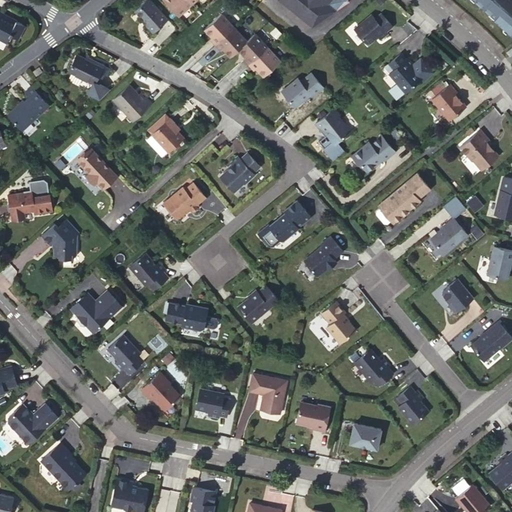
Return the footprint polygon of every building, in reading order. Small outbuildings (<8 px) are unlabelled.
[(148,24),(146,26),(153,33),(168,20),(150,0),(146,0),(135,10),(144,20),(148,24)] [(192,4),(188,0),(163,0),(179,16),(192,4)] [(279,0),(315,29),(348,0),(279,0)] [(511,0),(473,0),(493,18),(495,17),(510,33),(511,32),(511,0)] [(7,33),(9,34),(10,31),(16,35),(23,23),(5,14),(5,15),(0,12),(0,37),(6,41),(6,40),(4,39),(7,33)] [(386,32),(384,30),(391,25),(380,12),(374,17),(371,13),(353,28),(366,43),(377,34),(379,38),(386,32)] [(221,15),(205,30),(212,38),(210,41),(215,46),(233,29),(221,15)] [(246,42),(233,29),(215,46),(219,52),(222,50),(229,58),(239,49),(246,42)] [(267,47),(255,34),(246,42),(239,49),(246,57),(244,59),(248,65),(267,47)] [(280,61),(267,47),(248,65),(254,71),(257,68),(263,76),(280,61)] [(412,63),(407,57),(405,58),(399,52),(387,62),(392,68),(388,72),(404,91),(419,79),(424,78),(431,72),(421,60),(417,64),(412,63)] [(109,69),(104,65),(93,60),(92,62),(86,59),(78,54),(69,70),(93,83),(88,93),(99,99),(110,90),(98,84),(104,73),(106,75),(109,69)] [(392,68),(387,62),(383,65),(388,72),(392,68)] [(36,75),(41,70),(38,67),(33,71),(36,75)] [(281,91),(294,107),(309,94),(311,97),(322,87),(310,73),(300,82),(297,78),(281,91)] [(450,83),(431,98),(449,120),(465,106),(456,94),(458,93),(450,83)] [(132,120),(151,103),(141,92),(139,94),(129,84),(113,98),(132,120)] [(22,130),(48,106),(29,85),(28,85),(32,90),(27,94),(26,92),(25,93),(29,97),(8,115),(22,130)] [(323,150),(322,150),(329,158),(340,149),(336,143),(349,131),(336,116),(337,115),(332,109),(314,125),(319,131),(320,130),(326,136),(318,143),(323,150)] [(169,117),(165,113),(148,129),(152,133),(151,133),(152,134),(146,139),(161,156),(167,151),(168,151),(183,137),(173,126),(176,124),(169,117)] [(491,143),(480,130),(459,147),(471,160),(474,161),(481,169),(497,156),(491,148),(489,148),(488,146),(491,143)] [(394,151),(380,135),(370,144),(367,141),(352,155),(352,157),(356,162),(358,163),(366,171),(381,158),(383,160),(394,151)] [(91,148),(79,159),(77,161),(88,173),(85,176),(93,184),(96,181),(102,188),(104,186),(116,174),(91,148)] [(240,158),(238,156),(231,162),(233,164),(220,176),(234,191),(244,182),(244,183),(254,174),(253,172),(260,166),(247,152),(240,158)] [(416,173),(377,205),(379,208),(389,220),(392,223),(401,214),(400,213),(405,210),(406,211),(419,200),(417,198),(428,188),(416,173)] [(511,178),(504,176),(495,214),(511,217),(511,178)] [(22,213),(24,213),(35,211),(35,214),(53,212),(50,194),(49,194),(48,183),(44,180),(30,182),(32,192),(9,195),(12,218),(22,217),(22,213)] [(181,188),(162,204),(173,218),(176,218),(186,210),(189,213),(197,207),(195,205),(203,198),(192,183),(183,190),(181,188)] [(443,205),(453,217),(465,207),(455,195),(443,205)] [(467,202),(475,211),(483,204),(475,195),(467,202)] [(266,224),(255,233),(266,246),(270,246),(279,239),(282,240),(296,228),(296,227),(309,217),(295,200),(282,211),(283,213),(281,215),(282,216),(277,219),(277,218),(267,226),(266,224)] [(389,220),(379,208),(375,211),(375,214),(382,223),(385,223),(389,220)] [(25,219),(24,213),(22,213),(22,217),(12,218),(12,221),(25,219)] [(453,217),(452,217),(442,226),(443,227),(430,238),(436,246),(436,248),(440,253),(443,253),(466,234),(453,217)] [(77,233),(80,233),(81,221),(67,219),(59,226),(56,222),(42,235),(51,245),(55,241),(58,245),(55,247),(54,254),(63,255),(63,257),(71,258),(77,253),(77,239),(77,233)] [(479,225),(474,230),(479,237),(485,232),(479,225)] [(325,268),(326,269),(334,262),(332,258),(341,251),(329,236),(319,244),(320,245),(302,259),(315,276),(325,268)] [(511,259),(511,250),(492,246),(486,275),(506,279),(510,261),(511,262),(511,259)] [(154,265),(144,252),(128,265),(144,284),(147,282),(152,289),(166,277),(161,271),(163,269),(157,262),(154,265)] [(472,298),(456,278),(442,290),(441,293),(449,303),(448,304),(454,312),(472,298)] [(275,300),(264,285),(256,291),(253,289),(245,295),(246,296),(235,305),(247,321),(275,300)] [(106,291),(94,302),(87,293),(80,299),(81,300),(77,304),(76,303),(70,308),(77,316),(75,317),(75,321),(80,327),(84,327),(85,325),(92,333),(121,307),(106,291)] [(167,302),(162,301),(158,318),(163,319),(167,302)] [(329,323),(325,326),(338,342),(354,329),(341,314),(344,312),(335,301),(320,312),(329,323)] [(216,321),(214,317),(204,315),(206,307),(193,305),(193,306),(184,304),(184,305),(167,302),(163,319),(180,323),(179,325),(198,329),(201,327),(202,326),(212,327),(215,326),(216,321)] [(485,332),(470,345),(483,361),(499,348),(511,338),(497,321),(485,332)] [(120,335),(106,349),(117,360),(113,364),(120,370),(122,368),(128,374),(141,361),(136,355),(138,353),(120,335)] [(369,349),(354,362),(369,381),(372,379),(377,385),(391,373),(386,367),(389,365),(383,358),(379,361),(369,349)] [(167,352),(160,358),(165,364),(172,357),(167,352)] [(0,389),(2,389),(1,385),(15,381),(8,362),(0,364),(0,389)] [(158,371),(140,389),(150,399),(152,397),(163,409),(179,395),(168,383),(169,382),(158,371)] [(258,409),(278,413),(285,380),(251,373),(247,390),(262,393),(258,409)] [(397,406),(411,423),(427,410),(419,400),(422,397),(416,390),(414,392),(409,386),(396,396),(402,402),(397,406)] [(222,393),(198,388),(194,408),(209,411),(207,416),(217,418),(217,415),(225,416),(228,399),(221,398),(222,393)] [(323,431),(328,406),(316,404),(316,405),(299,401),(294,422),(312,426),(311,429),(323,431)] [(7,415),(6,420),(25,442),(55,416),(44,403),(31,414),(21,403),(7,415)] [(379,428),(352,423),(348,442),(375,448),(379,428)] [(59,443),(39,461),(64,489),(67,489),(83,475),(67,457),(69,455),(59,443)] [(511,452),(508,456),(506,454),(499,459),(502,463),(490,473),(502,488),(511,480),(511,452)] [(111,505),(121,508),(125,511),(131,511),(132,511),(135,511),(142,511),(148,489),(137,487),(137,488),(132,487),(133,481),(117,478),(111,505)] [(472,484),(455,498),(466,511),(480,511),(481,511),(489,505),(472,484)] [(214,491),(194,486),(191,501),(194,501),(191,511),(211,511),(213,504),(212,504),(214,491)] [(0,511),(10,511),(14,496),(1,494),(1,495),(0,494),(0,511)]
